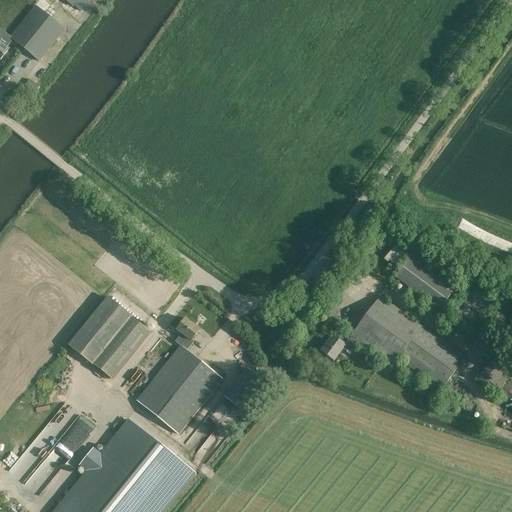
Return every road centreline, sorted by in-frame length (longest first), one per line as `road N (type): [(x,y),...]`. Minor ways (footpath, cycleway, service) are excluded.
road 1 (unclassified): [(232,297),(265,298),(306,273),(510,0)]
road 2 (unclassified): [(232,297),(202,282),(0,118)]
road 3 (unknown): [(195,276),(119,377),(113,410)]
